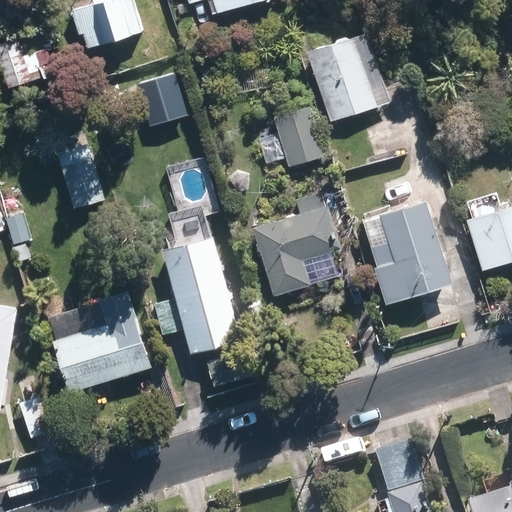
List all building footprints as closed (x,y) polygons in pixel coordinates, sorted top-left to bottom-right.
[(118,0),(109,0),(75,11),(85,45),(128,31),(118,0)] [(211,0),(215,12),(253,0),(211,0)] [(46,21),(18,30),(25,52),(52,43),(46,21)] [(360,37),(308,54),(329,118),(381,102),(360,37)] [(14,40),(0,44),(0,64),(7,86),(27,80),(14,40)] [(304,110),(275,119),(289,164),(318,155),(304,110)] [(100,198),(86,155),(57,165),(71,207),(100,198)] [(302,214),(253,229),(273,292),(305,282),(297,258),(336,246),(320,196),(298,203),(302,214)] [(418,205),(365,222),(390,300),(443,283),(418,205)] [(511,256),(511,212),(470,226),(483,265),(511,256)] [(209,242),(166,254),(192,349),(234,338),(209,242)] [(106,325),(53,343),(69,388),(146,362),(122,294),(99,302),(106,325)] [(0,383),(13,311),(0,309),(0,383)] [(244,349),(207,358),(214,386),(251,377),(244,349)] [(387,498),(422,488),(409,445),(374,456),(387,498)] [(511,511),(511,493),(467,508),(468,511),(511,511)] [(423,511),(418,495),(389,504),(391,511),(423,511)]
